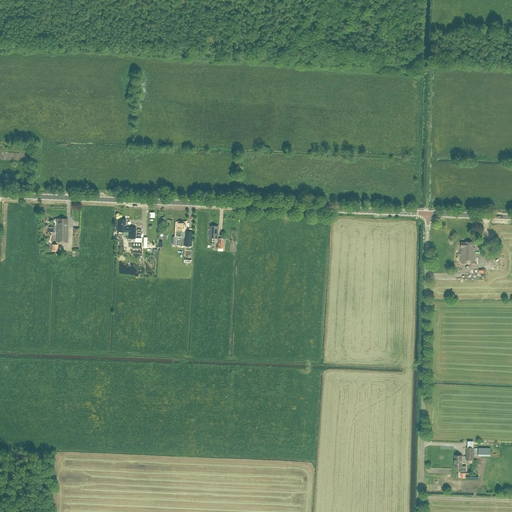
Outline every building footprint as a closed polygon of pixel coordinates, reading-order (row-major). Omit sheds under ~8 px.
[(68,242),(68,232),(67,232),(68,229),(68,227),(67,227),(68,219),(58,219),(56,219),(56,223),(57,223),(56,242),(68,242)] [(128,232),(128,238),(123,238),(123,240),(128,240),(128,242),(141,243),(141,238),(135,238),(136,227),(128,227),(128,228),(126,228),(126,227),(125,227),(125,219),(117,219),(117,231),(128,232)] [(177,223),(176,237),(170,236),(170,237),(168,237),(168,241),(169,241),(176,242),(184,242),(184,238),(185,223),(177,223)] [(209,226),(208,238),(217,238),(218,226),(209,226)] [(222,251),(222,249),(223,249),(223,242),(225,243),(226,239),(223,239),(218,238),(217,251),(222,251)] [(474,250),(474,248),(473,248),(473,242),(465,242),(461,242),(461,248),(461,261),(474,262),(474,261),(474,250)] [(472,464),(472,460),(474,460),(474,448),(466,447),(466,460),(468,460),(467,464),(472,464)]
